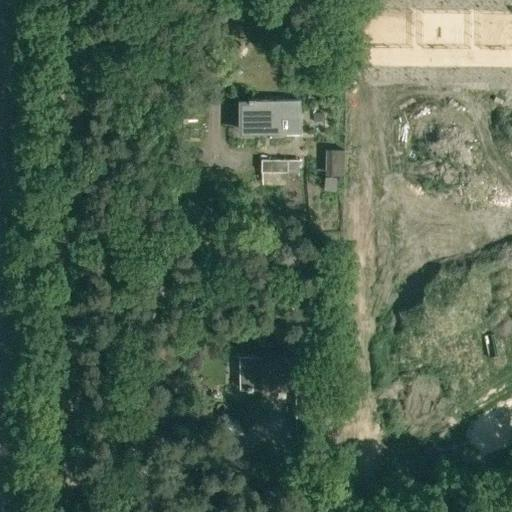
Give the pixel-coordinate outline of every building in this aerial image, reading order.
[(300,132),(299,99),(258,99),(258,98),(248,98),(249,133),(300,132)] [(327,149),(326,175),(345,175),(346,149),(331,149),(327,149)] [(300,159),(265,160),(261,161),(262,183),(285,182),(285,170),(300,170),(300,159)] [(293,391),(291,358),(264,359),(264,355),(240,356),(241,389),(260,388),(261,395),(278,395),(278,391),(293,391)] [(324,433),(321,386),(295,387),(298,434),(324,433)]
